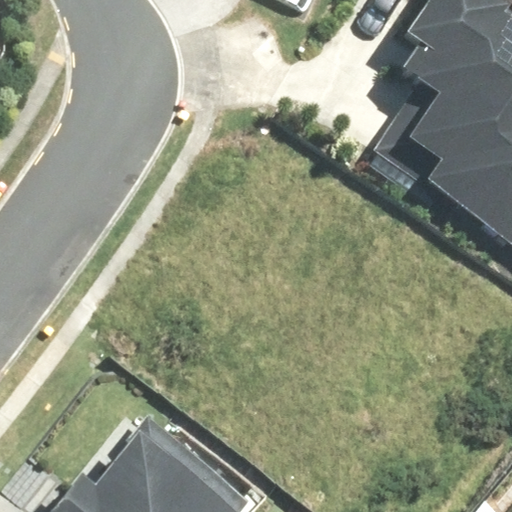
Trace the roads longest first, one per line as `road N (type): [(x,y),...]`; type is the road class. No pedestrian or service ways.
road 1 (residential): [(126,123),(0,310)]
road 2 (residential): [(126,123),(120,52),(93,0)]
